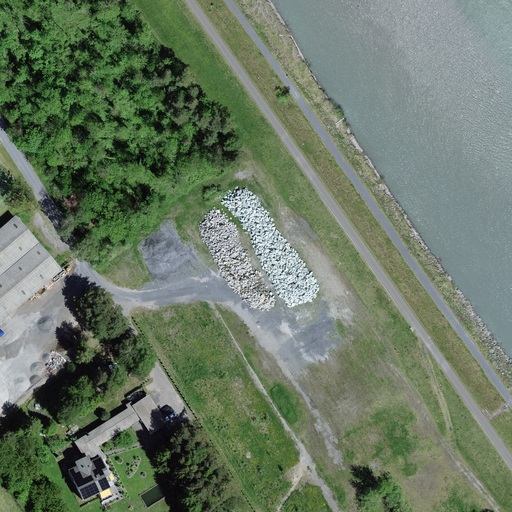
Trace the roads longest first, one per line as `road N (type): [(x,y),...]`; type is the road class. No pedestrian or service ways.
road 1 (track): [(188,0),(511,464)]
road 2 (track): [(511,407),(227,0)]
